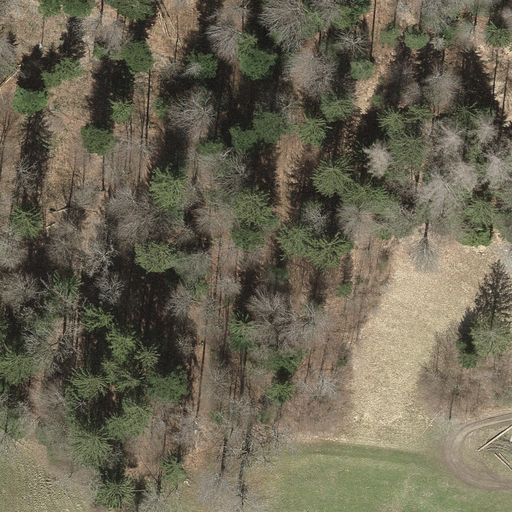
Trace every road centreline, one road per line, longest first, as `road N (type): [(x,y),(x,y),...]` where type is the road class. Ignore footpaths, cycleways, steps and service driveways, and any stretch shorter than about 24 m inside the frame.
road 1 (track): [(456,456),(403,459),(215,432),(187,384),(165,309),(120,284),(53,269),(0,298)]
road 2 (track): [(511,420),(473,429),(456,456),(464,478),(511,489)]
